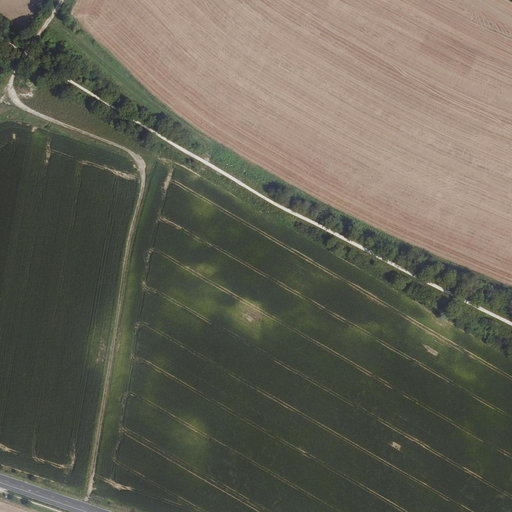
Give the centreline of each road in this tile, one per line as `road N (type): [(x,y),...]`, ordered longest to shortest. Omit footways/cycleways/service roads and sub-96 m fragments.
road 1 (track): [(63,0),(13,76),(13,101),(115,144),(142,176),(84,509)]
road 2 (track): [(50,21),(200,140),(203,161)]
